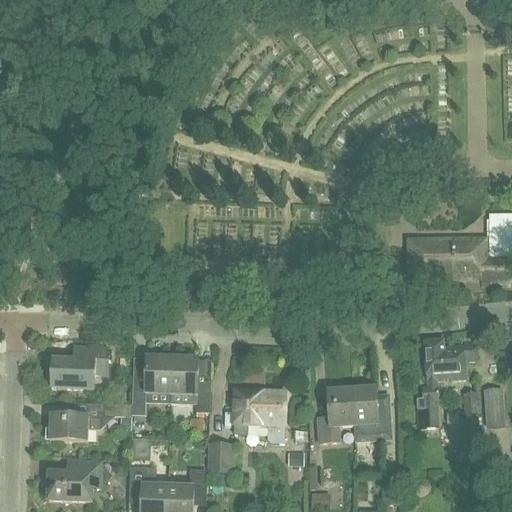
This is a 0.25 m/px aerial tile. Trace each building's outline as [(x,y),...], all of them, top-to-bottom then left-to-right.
[(511,256),(510,257),(510,248),(511,247),(511,212),(489,213),(490,238),(409,239),(410,280),(471,279),(471,285),(510,284),(510,278),(511,277),(511,256)] [(465,345),(465,347),(445,348),(444,340),(425,341),(428,388),(423,388),(424,406),(419,407),(420,418),(437,417),(436,399),(439,399),(438,381),(467,379),(466,364),(478,363),(477,344),(465,345)] [(54,361),(48,361),(48,378),(53,378),(53,390),(95,391),(95,376),(109,376),(110,350),(82,349),(81,361),(54,361)] [(145,424),(146,417),(147,394),(172,395),(173,360),(147,359),(146,383),(134,383),(133,416),(135,416),(135,423),(145,424)] [(197,413),(210,413),(211,385),(198,384),(199,361),(173,360),(172,395),(197,396),(197,413)] [(376,389),(353,391),(357,441),(392,439),(390,404),(377,405),(376,389)] [(485,391),(487,431),(507,429),(504,390),(485,391)] [(356,441),(357,441),(353,391),(328,393),(330,418),(318,418),(320,444),(340,443),(339,427),(355,426),(356,441)] [(271,446),(285,446),(286,437),(285,436),(286,393),(236,392),(235,435),(248,435),(248,424),(260,424),(260,428),(269,428),(268,436),(268,442),(271,446)] [(478,417),(480,417),(478,394),(464,395),(465,421),(459,421),(461,447),(481,446),(478,417)] [(106,418),(133,419),(133,406),(106,405),(106,418)] [(101,421),(90,421),(90,417),(52,417),(51,442),(89,443),(90,430),(101,431),(101,421)] [(203,421),(191,421),(191,433),(203,434),(203,421)] [(295,444),(307,444),(307,433),(295,433),(295,444)] [(131,441),(131,463),(150,463),(151,441),(131,441)] [(209,475),(235,477),(235,446),(209,445),(209,475)] [(304,455),(290,455),(289,455),(289,469),(305,468),(304,455)] [(368,455),(368,470),(385,469),(385,455),(368,455)] [(102,491),(103,464),(77,463),(77,475),(50,474),(49,502),(93,504),(94,490),(102,491)] [(142,511),(167,511),(169,487),(156,487),(157,471),(131,470),(131,498),(142,498),(142,511)] [(191,488),(169,487),(167,511),(193,511),(194,500),(207,500),(208,472),(191,471),(191,488)] [(400,508),(400,495),(401,477),(383,477),(383,508),(400,508)] [(319,511),(330,511),(331,496),(312,496),(312,511),(319,511)]
